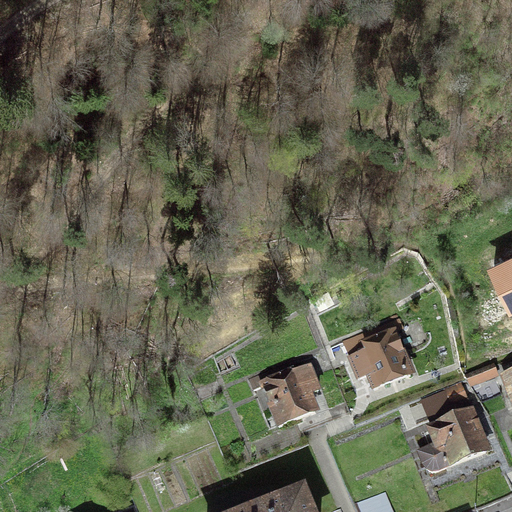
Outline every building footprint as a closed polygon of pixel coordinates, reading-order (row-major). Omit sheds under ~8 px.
[(399,321),(343,342),(359,380),(369,376),(374,391),(406,377),(406,378),(410,377),(393,336),(403,332),(399,321)] [(286,366),(249,381),(254,392),(264,388),(279,428),(311,414),(311,415),(315,414),(307,397),(318,393),(308,369),(291,376),(286,366)] [(495,375),(492,367),(467,378),(470,385),(495,375)] [(511,375),(503,378),(511,402),(511,375)] [(461,385),(446,391),(453,409),(467,404),(461,385)] [(435,447),(419,453),(425,468),(434,472),(486,453),(479,435),(482,434),(477,422),(474,423),(471,415),(429,432),(435,447)] [(390,511),(384,493),(355,505),(357,511),(390,511)] [(308,511),(302,496),(257,511),(308,511)]
